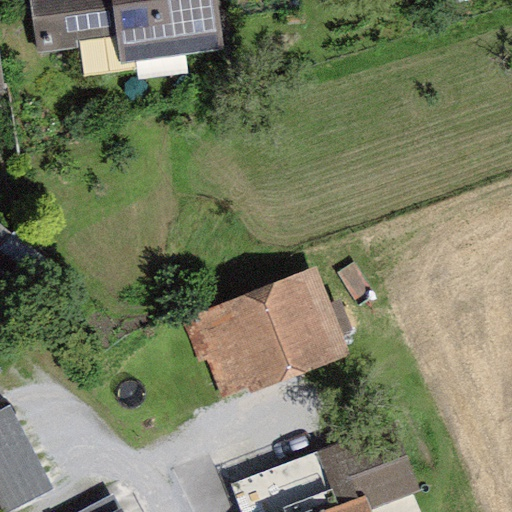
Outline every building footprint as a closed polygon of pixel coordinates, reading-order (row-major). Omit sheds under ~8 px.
[(34,0),(45,66),(215,41),(208,0),(34,0)] [(0,290),(16,303),(35,279),(0,251),(0,290)] [(308,267),(209,305),(241,386),(340,348),(308,267)] [(5,405),(0,407),(0,502),(43,481),(5,405)] [(397,427),(219,490),(226,511),(376,511),(421,496),(397,427)]
